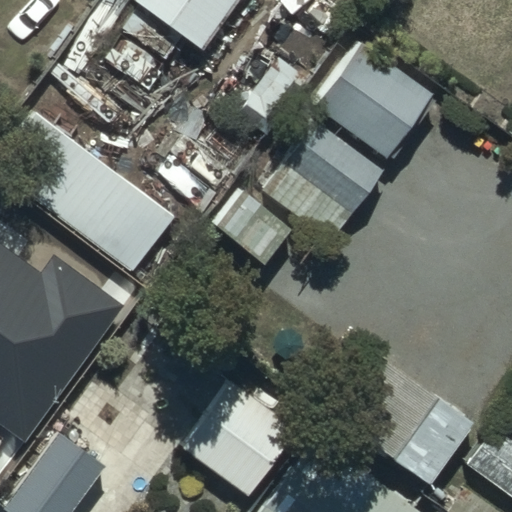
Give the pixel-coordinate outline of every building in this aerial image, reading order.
[(228,0),(132,0),(195,46),(228,0)] [(353,35),(308,103),(386,156),(432,88),(353,35)] [(168,212),(28,108),(0,145),(0,173),(127,268),(168,212)] [(309,114),(255,185),(325,238),(379,167),(309,114)] [(285,224),(233,184),(205,219),(257,260),(285,224)] [(39,272),(0,243),(0,424),(25,442),(125,305),(53,253),(39,272)] [(468,416),(375,351),(330,414),(424,480),(468,416)] [(292,418),(224,372),(174,444),(242,491),(292,418)] [(511,444),(485,425),(460,461),(511,497),(511,444)] [(417,511),(421,508),(310,428),(249,511),(417,511)] [(61,511),(97,463),(50,429),(0,499),(0,505),(9,511),(61,511)]
